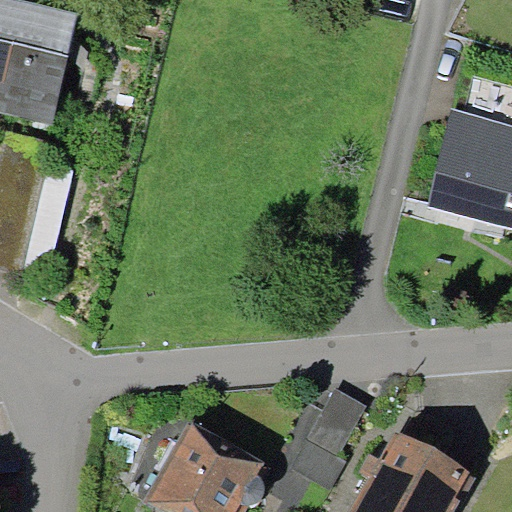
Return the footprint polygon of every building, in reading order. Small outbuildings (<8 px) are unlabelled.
[(0,0),(0,111),(52,123),(77,12),(22,0),(0,0)] [(511,124),(452,109),(427,204),(511,225),(511,124)] [(52,141),(6,130),(0,155),(0,266),(21,271),(47,162),(52,141)] [(75,168),(47,162),(21,271),(49,278),(75,168)] [(366,405),(336,388),(291,466),(331,490),(348,462),(337,456),(366,405)] [(264,461),(189,421),(143,501),(152,506),(162,511),(245,511),(249,505),(253,503),(257,502),(259,500),(263,497),(265,493),(265,489),(265,486),(264,482),(261,477),(259,475),(257,474),(264,461)] [(398,436),(393,433),(347,511),(456,511),(475,479),(468,475),(470,471),(400,432),(398,436)]
